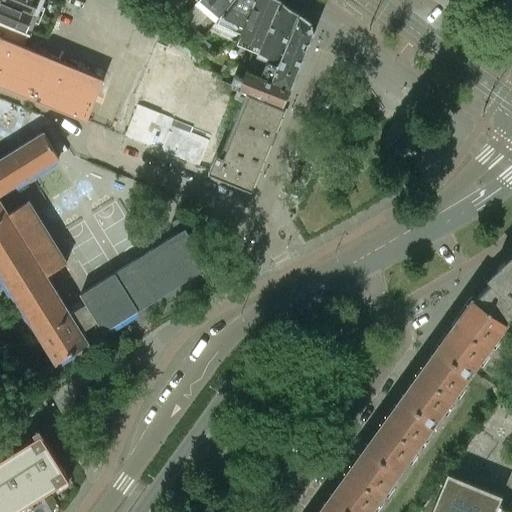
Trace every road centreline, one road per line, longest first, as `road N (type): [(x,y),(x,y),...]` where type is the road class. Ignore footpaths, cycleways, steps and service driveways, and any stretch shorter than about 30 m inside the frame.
road 1 (tertiary): [(299,282),(214,348),(102,511)]
road 2 (residential): [(279,511),(402,339),(360,268)]
road 3 (tertiary): [(138,511),(273,332),(311,296)]
road 4 (tertiary): [(511,130),(451,192),(351,254)]
road 5 (residential): [(258,214),(323,48)]
road 6 (residential): [(258,214),(93,149)]
road 7 (tertiary): [(360,268),(511,179)]
